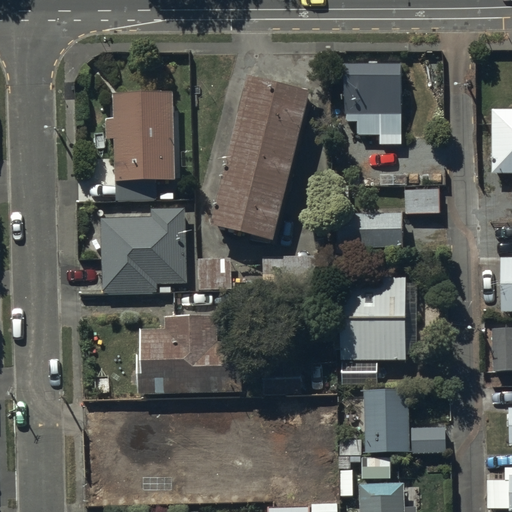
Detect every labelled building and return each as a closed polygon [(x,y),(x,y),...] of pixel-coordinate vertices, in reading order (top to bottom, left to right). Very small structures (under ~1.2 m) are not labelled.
[(399,57),(341,58),(345,118),(357,118),(357,131),(381,131),(381,141),(391,141),(391,132),(400,132),(399,57)] [(308,83),(247,68),(210,217),(271,233),(308,83)] [(108,135),(115,135),(117,200),(158,199),(158,176),(176,176),(174,87),(114,88),(114,115),(108,115),(108,135)] [(511,105),(492,105),(491,169),(511,168),(511,105)] [(438,210),(437,183),(405,185),(406,212),(438,210)] [(152,213),(101,214),(103,290),(157,289),(157,279),(186,279),(184,205),(151,206),(152,213)] [(399,209),(335,212),(337,249),(401,246),(399,209)] [(232,251),(199,253),(201,287),(234,285),(232,251)] [(317,252),(262,253),(263,285),(317,285),(317,252)] [(511,253),(499,253),(499,308),(511,307),(511,253)] [(342,268),(339,355),(405,357),(405,351),(415,351),(417,279),(406,279),(406,270),(342,268)] [(218,310),(166,312),(166,324),(141,325),(141,352),(139,352),(139,380),(245,378),(245,333),(219,333),(218,310)] [(511,323),(491,324),(491,369),(511,368),(511,323)] [(407,386),(363,386),(363,438),(332,438),(332,474),(355,474),(355,465),(350,465),(350,453),(363,453),(363,449),(445,449),(445,425),(407,425),(407,386)] [(201,415),(139,415),(139,443),(130,443),(130,469),(141,469),(141,496),(210,496),(210,473),(233,473),(233,453),(212,453),(212,451),(201,451),(201,415)] [(404,478),(358,479),(358,511),(415,511),(416,502),(404,502),(404,478)] [(336,511),(336,501),(268,504),(268,511),(336,511)]
